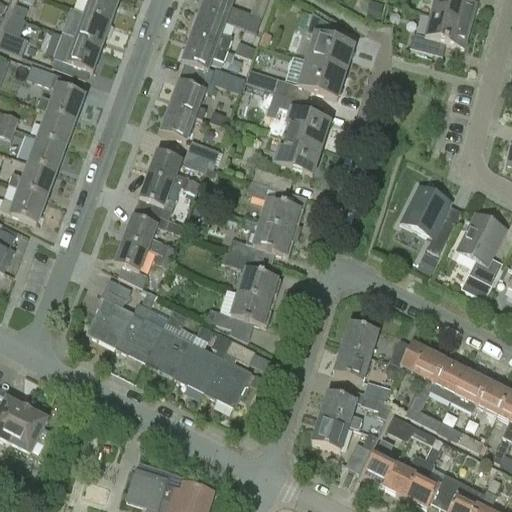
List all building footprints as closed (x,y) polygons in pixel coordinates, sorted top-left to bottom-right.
[(34,0),(18,0),(16,4),(31,10),(34,0)] [(111,27),(120,3),(112,0),(77,0),(72,14),(85,18),(85,17),(111,27)] [(256,37),(268,4),(269,0),(256,0),(259,1),(252,19),(231,11),(235,1),(233,0),(205,0),(200,16),(256,37)] [(422,0),(422,2),(432,5),(429,18),(469,29),(475,5),(457,0),(422,0)] [(382,8),(369,4),(365,20),(378,23),(382,8)] [(13,9),(9,19),(22,24),(26,14),(13,9)] [(231,43),(221,39),(225,27),(255,38),(256,37),(200,16),(191,40),(227,53),(231,43)] [(76,42),(102,52),(111,27),(85,17),(85,18),(76,42)] [(307,65),(345,77),(353,50),(333,44),(337,33),(312,17),(306,36),(315,39),(307,65)] [(469,29),(429,18),(423,40),(412,37),(408,52),(432,59),(435,45),(463,52),(469,29)] [(0,54),(20,62),(26,45),(2,36),(0,40),(0,54)] [(267,51),(271,39),(264,36),(259,48),(267,51)] [(61,38),(53,62),(55,63),(59,65),(93,77),(102,52),(76,42),(75,44),(61,38)] [(244,85),(213,74),(213,76),(208,74),(212,64),(222,67),(227,53),(191,40),(182,66),(190,69),(187,79),(239,97),(244,85)] [(237,48),(233,59),(246,63),(246,62),(251,64),(255,54),(237,48)] [(60,77),(63,66),(59,65),(55,63),(51,73),(60,77)] [(298,91),(276,84),(273,96),(305,106),(309,95),(336,103),(345,77),(307,65),(298,91)] [(30,71),(25,85),(50,94),(55,79),(30,71)] [(249,75),(245,87),(256,90),(260,79),(249,75)] [(204,96),(211,99),(214,90),(238,99),(239,97),(187,79),(187,80),(191,82),(188,90),(178,87),(169,111),(201,123),(204,114),(199,112),(204,96)] [(52,106),(40,101),(36,112),(75,126),(84,101),(57,91),(52,106)] [(265,120),(286,127),(282,141),(320,153),(329,126),(295,115),(298,106),(305,108),(305,106),(273,96),(265,120)] [(195,123),(201,125),(201,123),(169,111),(160,137),(186,146),(195,123)] [(35,114),(47,118),(38,142),(65,152),(75,126),(36,112),(35,114)] [(17,123),(0,117),(0,128),(14,133),(17,123)] [(224,121),(212,117),(208,127),(221,132),(225,122),(224,121)] [(0,141),(9,145),(14,133),(0,128),(0,141)] [(320,153),(282,141),(273,168),(311,180),(320,153)] [(29,167),(56,177),(65,152),(38,142),(29,167)] [(208,166),(213,155),(190,146),(186,158),(208,166)] [(181,195),(194,200),(198,188),(176,180),(181,166),(157,157),(148,180),(172,189),(172,190),(181,194),(181,195)] [(206,173),(208,166),(186,158),(181,171),(203,179),(206,173)] [(24,182),(11,178),(7,189),(46,203),(56,177),(29,167),(24,182)] [(213,183),(215,177),(212,175),(206,173),(203,179),(213,183)] [(291,185),(254,174),(250,186),(287,197),(291,185)] [(175,207),(167,204),(172,190),(172,189),(148,180),(139,203),(152,208),(148,217),(168,224),(175,207)] [(250,186),(247,198),(267,204),(259,228),(291,237),(293,229),(297,231),(303,214),(307,203),(287,197),(250,186)] [(2,204),(0,209),(0,215),(37,229),(46,203),(7,189),(7,190),(19,195),(14,208),(2,204)] [(398,226),(431,242),(425,254),(437,260),(459,217),(447,210),(449,206),(417,190),(398,226)] [(156,233),(163,236),(168,224),(148,217),(144,227),(131,222),(123,244),(148,254),(157,257),(171,263),(174,254),(151,245),(156,233)] [(459,296),(482,307),(501,270),(487,263),(502,233),(474,219),(456,255),(475,265),(459,296)] [(244,249),(231,245),(228,255),(271,269),(275,256),(288,260),(292,247),(288,246),(291,237),(259,228),(242,222),(239,232),(248,235),(244,249)] [(0,275),(3,277),(14,255),(9,253),(14,241),(0,234),(0,232),(1,229),(0,228),(0,275)] [(146,280),(139,277),(148,254),(123,244),(114,268),(121,270),(116,282),(141,294),(146,280)] [(252,265),(270,270),(271,269),(228,255),(223,269),(244,275),(237,298),(269,307),(271,299),(275,300),(280,283),(249,273),(252,265)] [(437,263),(423,256),(415,273),(428,280),(437,263)] [(157,257),(153,269),(167,274),(171,263),(157,257)] [(111,286),(102,306),(86,338),(99,345),(100,341),(117,350),(133,317),(122,312),(130,295),(111,286)] [(156,302),(147,298),(140,311),(138,309),(133,317),(117,350),(115,353),(128,360),(130,356),(147,364),(163,332),(145,324),(156,302)] [(269,307),(237,298),(230,321),(210,314),(207,326),(230,333),(234,321),(265,330),(270,317),(266,316),(269,307)] [(196,341),(181,333),(186,322),(172,315),(165,329),(163,332),(147,364),(145,368),(157,375),(159,371),(176,379),(191,350),(196,341)] [(340,353),(370,362),(378,337),(349,327),(340,353)] [(202,330),(196,341),(206,347),(207,347),(213,336),(202,330)] [(206,394),(231,345),(217,338),(210,353),(215,355),(214,358),(203,352),(202,355),(191,350),(176,379),(174,383),(187,389),(189,386),(206,394)] [(410,350),(399,344),(388,365),(399,371),(410,350)] [(399,371),(422,382),(403,421),(413,426),(418,415),(419,416),(429,396),(428,396),(444,364),(435,359),(436,356),(412,344),(410,350),(399,371)] [(251,377),(233,368),(235,364),(248,370),(255,357),(231,345),(206,394),(204,398),(213,403),(215,399),(235,409),(251,377)] [(370,362),(340,353),(332,377),(362,387),(370,362)] [(450,407),(466,375),(444,364),(428,396),(429,396),(450,407)] [(394,384),(400,372),(389,367),(385,375),(386,380),(394,384)] [(471,417),(487,386),(466,375),(450,407),(471,417)] [(366,386),(363,397),(386,404),(390,394),(366,386)] [(496,420),(508,396),(487,386),(471,417),(472,418),(476,410),(496,420)] [(510,427),(502,441),(490,465),(499,469),(506,456),(504,456),(511,440),(511,398),(508,396),(496,420),(510,427)] [(347,432),(357,435),(361,424),(351,421),(355,408),(377,415),(375,421),(385,426),(390,413),(383,410),(386,404),(363,397),(362,399),(355,397),(353,405),(327,397),(318,422),(347,431),(347,432)] [(0,445),(7,449),(26,414),(5,403),(0,412),(0,445)] [(26,414),(7,449),(42,467),(54,444),(40,437),(47,424),(26,414)] [(440,426),(419,416),(418,415),(413,426),(435,437),(440,426)] [(410,441),(414,432),(392,421),(385,435),(386,438),(404,447),(407,446),(410,440),(410,441)] [(339,456),(347,432),(347,431),(318,422),(310,447),(339,456)] [(456,447),(461,437),(440,426),(435,437),(456,447)] [(414,432),(410,441),(431,451),(436,442),(414,432)] [(368,436),(361,450),(356,448),(344,472),(358,479),(370,455),(377,441),(368,436)] [(461,437),(456,447),(478,459),(483,448),(461,437)] [(444,480),(439,490),(427,485),(434,471),(433,470),(439,457),(430,452),(423,465),(405,503),(422,511),(427,511),(429,509),(434,511),(438,511),(452,484),(444,480)] [(384,493),(396,469),(374,458),(362,482),(384,493)] [(423,465),(414,460),(407,474),(396,469),(384,493),(405,503),(423,465)] [(125,506),(142,511),(207,511),(212,498),(182,489),(180,495),(164,490),(166,485),(135,475),(125,506)] [(476,511),(478,510),(483,499),(452,484),(438,511),(476,511)] [(499,488),(491,484),(483,499),(478,510),(476,511),(490,511),(495,501),(493,500),(499,488)]
